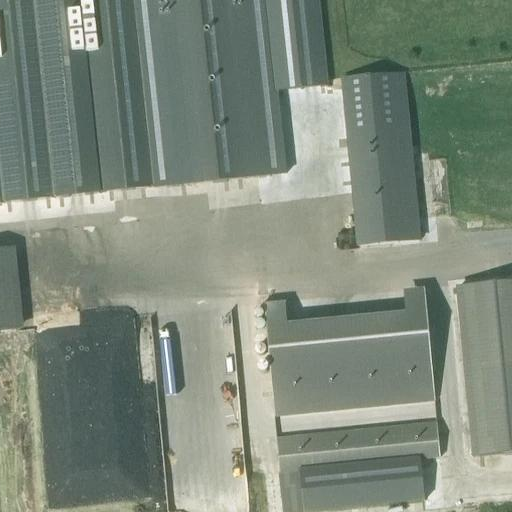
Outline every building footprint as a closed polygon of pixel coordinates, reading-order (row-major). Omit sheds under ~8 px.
[(0,0),(0,204),(100,194),(80,0),(0,0)] [(134,0),(80,0),(100,194),(154,188),(134,0)] [(150,0),(171,188),(270,178),(250,0),(150,0)] [(318,0),(267,0),(276,86),(326,82),(318,0)] [(383,77),(342,81),(356,228),(358,248),(419,242),(417,221),(403,75),(383,77)] [(0,332),(19,331),(12,249),(0,250),(0,332)] [(511,283),(457,289),(474,459),(511,455),(511,283)] [(259,305),(272,418),(334,411),(336,421),(408,413),(408,406),(433,403),(420,290),(399,292),(401,313),(285,326),(282,303),(259,305)] [(438,428),(279,443),(282,474),(299,472),(420,461),(441,459),(438,428)] [(420,461),(299,472),(302,511),(322,511),(424,502),(420,461)]
